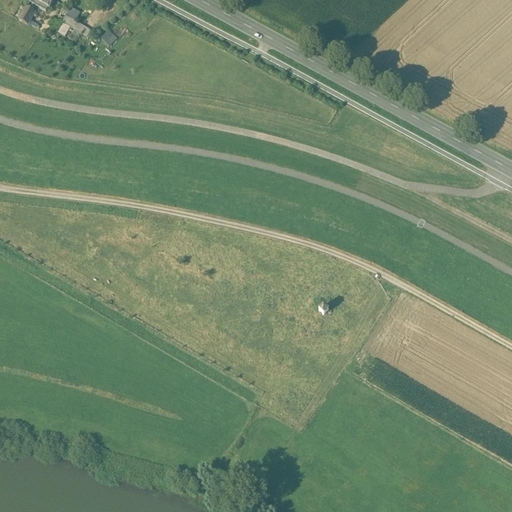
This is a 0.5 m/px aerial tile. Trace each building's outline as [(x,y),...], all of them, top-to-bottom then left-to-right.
[(54,0),(32,0),(50,10),(54,0)] [(35,13),(26,8),(19,21),(28,26),(35,13)] [(76,23),(66,17),(62,24),(72,30),(76,23)] [(85,28),(76,23),(72,30),(81,35),(85,28)] [(93,32),(85,28),(81,35),(89,39),(93,32)] [(319,310),(323,315),(328,310),(324,306),(319,310)]
